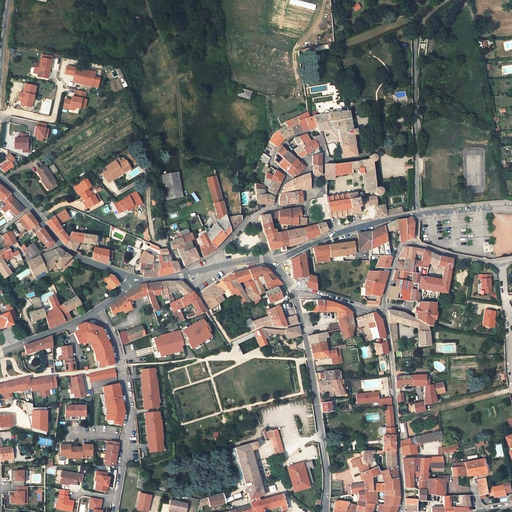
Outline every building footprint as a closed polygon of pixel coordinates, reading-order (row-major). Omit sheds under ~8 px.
[(354,11),(360,9),(357,3),(352,6),(354,11)] [(32,64),(34,64),(34,69),(36,70),(35,73),(45,75),(46,70),(46,69),(46,66),(47,66),(50,57),(39,54),(38,60),(33,59),(32,64)] [(76,63),(64,61),(62,69),(71,71),(70,77),(95,82),(96,73),(91,72),(92,66),(81,64),(81,67),(75,66),(76,63)] [(21,90),(18,101),(27,103),(32,83),(22,80),(19,89),(21,90)] [(83,95),(85,87),(74,85),(72,93),(72,96),(69,96),(64,95),(62,104),(68,105),(69,102),(73,103),(78,104),(78,102),(83,103),(85,95),(83,95)] [(238,88),(237,97),(249,98),(250,90),(238,88)] [(307,125),(303,113),(308,112),(306,106),(280,118),(281,122),(277,125),(284,132),(287,131),(307,125)] [(349,115),(348,107),(312,111),(312,120),(314,123),(315,126),(316,128),(337,125),(335,118),(349,115)] [(314,123),(312,120),(312,111),(308,112),(303,113),(307,125),(314,123)] [(351,123),(349,115),(335,118),(337,125),(340,144),(353,141),(352,132),(356,132),(354,123),(351,123)] [(277,125),(271,129),(280,136),(284,132),(277,125)] [(272,143),(280,136),(271,129),(266,136),(264,138),(272,143)] [(23,135),(23,130),(16,130),(16,135),(12,135),(12,145),(24,145),(24,135),(23,135)] [(289,145),(294,151),(300,148),(296,142),(299,141),(295,132),(290,135),(294,143),(289,145)] [(301,150),(315,144),(311,137),(299,141),(296,142),(300,148),(301,150)] [(355,152),(353,141),(340,144),(342,154),(355,152)] [(284,162),(290,157),(279,145),(279,144),(279,143),(278,143),(277,143),(271,150),(284,162)] [(259,149),(256,155),(264,160),(266,155),(259,149)] [(293,170),(284,162),(271,150),(269,158),(277,167),(288,174),(293,170)] [(354,167),(355,170),(362,169),(372,168),(372,159),(373,158),(374,156),(374,155),(374,154),(373,153),(373,152),(372,152),(371,152),(370,151),(369,152),(368,153),(368,154),(327,160),(322,161),(323,171),(323,177),(331,175),(331,170),(354,167)] [(306,154),(307,164),(316,163),(314,152),(306,154)] [(0,162),(0,170),(10,163),(8,161),(11,158),(7,153),(6,153),(3,156),(5,159),(0,162)] [(99,171),(104,180),(110,177),(109,176),(119,170),(119,172),(124,169),(125,164),(125,163),(123,159),(122,159),(119,159),(117,159),(116,157),(108,162),(110,165),(104,168),(99,171)] [(293,170),(299,163),(295,159),(294,160),(290,157),(284,162),(293,170)] [(38,180),(42,186),(50,180),(51,180),(47,173),(54,169),(50,162),(43,166),(42,165),(34,170),(39,179),(38,180)] [(317,172),(316,163),(307,164),(308,172),(317,172)] [(260,181),(266,184),(271,176),(277,179),(280,172),(273,167),(270,172),(264,169),(260,181)] [(362,169),(362,176),(362,186),(362,189),(364,189),(370,188),(371,190),(372,191),(373,191),(374,192),(375,191),(376,191),(377,190),(378,188),(378,187),(378,185),(377,183),(376,182),(375,182),(374,182),(372,168),(362,169)] [(181,195),(176,170),(159,173),(164,198),(181,195)] [(304,171),(295,175),(298,186),(307,184),(304,171)] [(223,234),(229,227),(226,216),(214,177),(213,174),(204,177),(216,218),(203,232),(211,247),(212,246),(223,234)] [(274,184),(277,179),(271,176),(266,184),(264,187),(271,192),(274,184)] [(79,196),(88,191),(85,187),(87,185),(83,178),(77,182),(77,183),(71,186),(74,190),(75,190),(79,196)] [(276,191),(288,188),(286,178),(279,184),(278,187),(277,189),(276,191)] [(52,184),(50,180),(42,186),(44,189),(52,184)] [(261,190),(261,185),(252,184),(253,201),(260,201),(268,202),(270,195),(267,192),(261,190)] [(0,185),(0,200),(1,201),(1,200),(7,194),(8,193),(0,185)] [(89,194),(91,193),(99,188),(97,185),(88,191),(89,194)] [(299,188),(292,189),(293,200),(300,200),(299,188)] [(337,214),(348,212),(357,210),(356,206),(363,204),(362,203),(362,202),(369,201),(368,193),(364,193),(361,194),(361,191),(354,192),(353,188),(325,194),(327,215),(337,214)] [(292,189),(282,191),(283,201),(293,200),(292,189)] [(88,191),(79,196),(81,200),(82,199),(86,206),(95,201),(91,193),(89,194),(88,191)] [(276,202),(283,201),(282,191),(275,193),(274,198),(276,202)] [(124,198),(125,199),(114,204),(119,213),(129,208),(130,210),(142,204),(136,192),(124,198)] [(362,203),(374,201),(373,194),(371,192),(368,193),(369,201),(362,202),(362,203)] [(7,194),(1,200),(3,203),(10,196),(7,194)] [(10,196),(3,203),(0,205),(0,209),(2,212),(6,208),(13,215),(21,208),(10,196)] [(383,213),(381,202),(375,203),(374,203),(374,204),(375,215),(380,214),(383,213)] [(298,205),(287,207),(285,223),(294,223),(294,217),(297,216),(297,222),(304,221),(304,212),(298,212),(298,205)] [(275,217),(276,223),(282,224),(285,223),(287,207),(274,209),(274,217),(275,217)] [(61,242),(65,238),(62,233),(56,222),(66,217),(62,209),(45,218),(42,220),(61,242)] [(16,218),(26,229),(27,228),(35,222),(26,211),(23,212),(19,215),(16,218)] [(234,221),(238,217),(238,213),(236,213),(226,216),(229,227),(234,221)] [(266,220),(266,219),(265,213),(255,214),(257,222),(266,220)] [(404,215),(401,216),(403,237),(410,235),(410,220),(407,217),(404,215)] [(383,222),(385,228),(395,227),(397,239),(399,238),(403,237),(401,216),(395,217),(383,222)] [(268,228),(266,220),(257,222),(258,224),(259,228),(260,231),(268,228)] [(321,221),(313,223),(316,233),(321,231),(324,229),(321,221)] [(38,226),(35,222),(27,228),(32,231),(38,226)] [(314,234),(316,233),(313,223),(299,227),(303,238),(310,235),(314,234)] [(382,240),(379,229),(378,224),(366,229),(366,248),(382,240)] [(18,232),(20,231),(18,230),(15,232),(9,226),(7,228),(8,230),(1,235),(5,241),(14,235),(18,233),(18,232)] [(50,241),(38,226),(32,231),(31,232),(44,246),(50,241)] [(186,240),(191,238),(192,237),(190,231),(187,232),(186,227),(177,230),(179,236),(182,245),(174,248),(182,263),(188,260),(195,256),(191,245),(188,247),(186,240)] [(284,231),(282,231),(286,244),(294,241),(303,238),(299,227),(284,231)] [(31,232),(32,231),(27,228),(26,229),(20,231),(18,232),(18,233),(20,237),(16,240),(20,245),(22,243),(24,246),(27,245),(28,246),(25,248),(28,253),(36,249),(26,236),(31,232)] [(210,248),(211,247),(203,232),(202,228),(197,230),(196,231),(195,232),(195,233),(196,235),(200,243),(197,245),(200,254),(204,252),(207,250),(210,248)] [(260,231),(265,244),(267,247),(277,246),(274,233),(272,234),(272,229),(271,228),(270,228),(268,228),(260,231)] [(68,229),(62,233),(65,238),(70,232),(71,231),(68,229)] [(355,239),(355,242),(351,243),(350,239),(338,241),(325,242),(326,255),(331,254),(331,252),(335,251),(335,254),(339,253),(343,253),(343,250),(347,250),(347,252),(352,252),(351,248),(355,248),(366,248),(366,229),(364,229),(357,230),(354,231),(355,239)] [(274,233),(277,246),(278,249),(282,248),(282,245),(286,244),(282,231),(274,233)] [(69,247),(74,242),(80,242),(93,243),(94,235),(86,234),(76,233),(70,232),(65,238),(61,242),(69,247)] [(14,241),(16,240),(20,237),(18,233),(14,235),(5,241),(9,245),(14,241)] [(139,238),(134,236),(131,246),(135,248),(139,238)] [(179,236),(175,237),(167,240),(168,244),(169,247),(173,246),(174,248),(182,245),(179,236)] [(69,247),(77,252),(80,242),(74,242),(69,247)] [(311,244),(309,246),(310,253),(311,260),(326,260),(326,255),(325,242),(323,243),(320,243),(311,244)] [(400,256),(400,257),(411,258),(411,254),(410,251),(402,249),(402,245),(400,245),(399,246),(398,249),(394,255),(400,256)] [(411,254),(416,256),(419,248),(404,245),(402,245),(402,249),(410,251),(411,254)] [(31,273),(34,277),(45,270),(46,271),(51,267),(54,270),(57,267),(58,268),(68,255),(55,246),(50,249),(40,261),(36,255),(32,257),(28,259),(24,261),(31,273)] [(106,251),(94,247),(92,246),(89,257),(105,262),(106,251)] [(11,271),(3,260),(1,257),(7,253),(4,249),(4,247),(0,249),(0,271),(4,276),(11,271)] [(304,248),(288,257),(290,277),(295,277),(296,282),(301,284),(301,283),(303,284),(302,285),(308,286),(314,289),(312,274),(307,273),(306,275),(303,274),(301,260),(303,259),(303,256),(305,255),(304,248)] [(419,267),(417,273),(421,274),(426,250),(419,248),(416,256),(416,257),(416,258),(415,260),(418,260),(418,261),(421,262),(419,267)] [(36,255),(40,261),(50,249),(36,255)] [(150,276),(156,274),(155,254),(151,254),(149,253),(141,250),(137,260),(139,261),(138,269),(141,269),(140,274),(144,275),(149,276),(150,276)] [(436,276),(433,290),(440,291),(449,257),(436,255),(426,250),(421,274),(427,261),(438,264),(436,276)] [(159,254),(159,253),(155,254),(156,274),(170,270),(167,260),(161,261),(159,254)] [(373,266),(385,266),(386,263),(389,256),(378,256),(373,266)] [(412,259),(411,258),(400,257),(400,260),(400,266),(400,268),(400,269),(410,271),(412,266),(414,266),(415,260),(412,259)] [(177,269),(173,260),(167,260),(170,270),(174,269),(177,269)] [(256,292),(261,290),(259,283),(263,281),(261,279),(259,276),(258,274),(267,270),(263,266),(255,264),(249,266),(246,267),(248,274),(256,292)] [(415,290),(416,275),(417,273),(419,267),(414,266),(412,266),(410,271),(400,269),(393,268),(391,267),(389,273),(395,274),(393,285),(408,288),(415,290)] [(239,279),(248,274),(246,267),(239,269),(228,272),(226,272),(220,277),(230,292),(232,290),(240,303),(247,299),(239,288),(234,282),(239,279)] [(383,275),(384,269),(366,268),(363,278),(381,283),(383,275)] [(261,279),(263,281),(274,277),(273,275),(268,271),(267,270),(258,274),(259,276),(261,279)] [(421,275),(421,274),(417,273),(416,275),(415,290),(418,290),(416,299),(433,300),(433,290),(419,287),(420,281),(421,275)] [(481,291),(486,291),(486,277),(487,277),(487,273),(478,273),(478,277),(477,277),(477,286),(481,286),(481,291)] [(110,275),(107,274),(103,278),(111,288),(117,283),(110,275)] [(243,285),(239,288),(247,299),(257,293),(256,292),(248,274),(239,279),(243,285)] [(433,290),(436,276),(421,274),(421,275),(420,281),(419,287),(433,290)] [(217,301),(230,292),(220,277),(212,283),(211,283),(201,289),(202,291),(199,293),(208,307),(217,301)] [(263,289),(276,284),(280,282),(274,277),(263,281),(265,285),(262,286),(263,289)] [(381,283),(363,278),(361,285),(357,285),(358,292),(368,292),(378,294),(381,283)] [(161,280),(158,280),(160,287),(163,304),(167,302),(170,301),(169,295),(167,288),(166,287),(165,287),(163,279),(161,280)] [(175,287),(181,295),(190,290),(180,280),(179,279),(175,279),(163,279),(165,287),(166,287),(167,288),(175,287)] [(151,288),(160,287),(158,280),(154,280),(146,282),(144,282),(147,291),(153,310),(158,307),(151,288)] [(141,283),(137,283),(142,293),(147,291),(144,282),(141,283)] [(133,287),(127,291),(128,298),(142,293),(137,283),(133,287)] [(385,290),(383,296),(406,298),(408,288),(393,285),(386,283),(385,290)] [(263,289),(268,301),(281,294),(276,284),(263,289)] [(415,290),(408,288),(406,298),(413,299),(415,299),(416,299),(418,290),(415,290)] [(193,311),(184,315),(186,318),(204,311),(200,306),(195,296),(190,290),(181,295),(173,299),(170,301),(167,302),(171,310),(177,306),(189,300),(190,305),(189,305),(193,311)] [(131,307),(128,298),(127,291),(108,305),(111,315),(131,307)] [(75,295),(74,293),(62,303),(65,310),(78,301),(75,295)] [(47,297),(52,308),(49,310),(54,325),(60,323),(64,321),(61,313),(65,310),(62,303),(58,305),(53,294),(47,297)] [(28,312),(31,321),(44,316),(43,313),(38,295),(31,297),(35,310),(28,312)] [(302,311),(321,311),(321,298),(319,297),(308,297),(308,307),(304,307),(303,302),(298,302),(300,311),(302,311)] [(342,305),(321,298),(321,311),(332,311),(335,323),(326,325),(327,330),(337,328),(351,324),(350,317),(349,311),(346,308),(342,305)] [(431,310),(433,310),(435,300),(433,300),(416,299),(415,299),(412,317),(424,324),(430,325),(431,319),(429,319),(431,310)] [(277,317),(274,303),(263,307),(265,312),(269,322),(281,323),(284,323),(294,321),(294,320),(293,314),(292,313),(290,313),(277,317)] [(4,305),(6,312),(10,322),(15,320),(7,307),(6,305),(4,305)] [(180,312),(177,306),(171,310),(173,315),(180,312)] [(386,322),(392,322),(414,327),(415,346),(425,345),(424,324),(412,317),(409,316),(401,311),(384,307),(386,322)] [(490,309),(480,308),(477,323),(488,325),(490,309)] [(46,320),(48,328),(54,325),(49,310),(43,313),(44,316),(46,320)] [(69,319),(65,310),(61,313),(64,321),(69,319)] [(365,323),(370,338),(381,335),(380,325),(379,319),(372,310),(368,311),(370,321),(365,323)] [(366,340),(370,338),(365,323),(370,321),(368,311),(357,314),(352,316),(355,324),(359,323),(366,340)] [(11,325),(10,322),(6,312),(0,314),(0,328),(2,327),(3,328),(11,325)] [(180,312),(173,315),(176,322),(183,319),(180,312)] [(265,312),(255,316),(258,322),(269,322),(265,312)] [(252,325),(258,322),(255,316),(248,319),(252,325)] [(196,321),(182,331),(187,340),(186,341),(188,344),(191,348),(210,336),(207,331),(209,330),(202,319),(197,323),(196,321)] [(109,346),(99,327),(82,322),(75,325),(77,330),(72,332),(77,343),(81,341),(81,339),(83,338),(88,340),(90,343),(89,344),(92,352),(94,360),(97,360),(98,366),(108,364),(107,361),(112,360),(109,346)] [(387,330),(388,340),(394,340),(392,322),(386,322),(387,330)] [(351,324),(337,328),(341,334),(343,337),(351,334),(351,324)] [(284,336),(297,333),(295,325),(282,327),(284,336)] [(252,335),(253,336),(260,332),(257,326),(250,330),(252,335)] [(325,337),(341,334),(337,328),(327,330),(323,331),(325,337)] [(117,332),(121,343),(134,338),(133,333),(125,335),(123,330),(117,332)] [(178,331),(178,330),(158,336),(159,337),(153,339),(156,351),(158,351),(159,356),(182,350),(180,345),(182,344),(182,343),(178,331)] [(181,330),(178,331),(182,343),(184,342),(186,345),(188,344),(186,341),(187,340),(182,331),(181,330)] [(250,336),(252,335),(250,330),(229,341),(230,343),(235,342),(236,342),(242,340),(243,342),(251,338),(250,336)] [(322,338),(325,337),(323,331),(307,334),(305,334),(309,352),(324,350),(322,338)] [(260,335),(260,332),(253,336),(257,344),(263,340),(260,335)] [(24,354),(51,344),(50,335),(26,344),(22,345),(24,354)] [(71,353),(70,345),(60,346),(61,354),(62,354),(71,353)] [(334,356),(329,357),(330,363),(339,362),(337,348),(332,349),(334,356)] [(328,349),(324,350),(309,352),(311,358),(325,357),(329,357),(334,356),(332,349),(328,349)] [(71,353),(62,354),(62,358),(64,358),(64,361),(64,362),(65,370),(75,369),(74,360),(73,360),(73,357),(71,357),(71,353)] [(89,380),(115,375),(113,368),(87,373),(89,380)] [(152,368),(140,369),(140,373),(143,373),(143,377),(140,378),(140,385),(141,385),(141,388),(141,396),(145,396),(145,400),(142,400),(143,408),(157,407),(156,398),(157,398),(157,393),(156,393),(156,389),(155,380),(155,381),(154,371),(152,371),(152,368)] [(314,380),(334,378),(333,369),(313,371),(314,380)] [(409,382),(409,385),(418,385),(426,384),(425,379),(423,379),(422,373),(409,374),(409,382)] [(398,386),(398,383),(409,382),(409,374),(392,375),(393,387),(398,386)] [(82,385),(80,375),(69,377),(70,382),(68,383),(69,387),(70,392),(72,392),(74,397),(84,394),(82,385)] [(56,388),(55,379),(55,378),(49,379),(49,378),(41,379),(44,397),(48,396),(47,390),(51,389),(56,388)] [(339,393),(334,378),(314,380),(316,389),(330,388),(332,396),(333,396),(339,393)] [(28,381),(28,380),(28,379),(3,384),(5,392),(6,399),(9,398),(10,399),(9,392),(15,390),(15,392),(23,390),(24,390),(26,391),(30,390),(28,381)] [(44,397),(41,379),(33,380),(35,391),(39,391),(39,397),(44,397)] [(431,393),(441,391),(439,382),(430,383),(431,393)] [(418,385),(421,403),(421,405),(422,405),(433,402),(431,393),(430,383),(426,384),(418,385)] [(120,399),(117,384),(101,387),(102,394),(102,395),(103,402),(104,407),(105,412),(105,415),(104,420),(112,421),(112,424),(120,426),(123,412),(120,399)] [(374,390),(352,392),(353,401),(375,399),(375,398),(374,390)] [(320,411),(330,410),(329,400),(318,401),(320,411)] [(418,406),(421,405),(421,403),(411,404),(412,413),(419,411),(418,406)] [(74,404),(64,404),(64,417),(70,417),(70,420),(74,420),(74,404)] [(84,404),(74,404),(74,420),(78,420),(78,417),(84,417),(84,404)] [(382,426),(382,427),(390,427),(390,424),(388,405),(381,405),(382,426)] [(159,411),(143,412),(144,420),(148,420),(148,424),(144,424),(145,432),(146,432),(146,435),(145,435),(146,443),(151,442),(151,447),(149,447),(149,451),(161,450),(161,446),(163,446),(162,437),(161,428),(160,424),(161,424),(160,419),(159,411)] [(0,427),(11,427),(10,415),(0,414),(0,427)] [(511,423),(511,415),(511,414),(503,417),(506,426),(511,423)] [(263,437),(268,435),(276,432),(274,426),(264,430),(262,426),(259,427),(263,437)] [(383,449),(392,449),(391,443),(390,427),(382,427),(382,433),(378,433),(379,449),(383,449)] [(437,437),(436,430),(397,439),(398,448),(399,453),(412,452),(412,443),(417,442),(437,437)] [(511,430),(502,434),(505,444),(511,441),(511,430)] [(280,448),(276,432),(268,435),(273,451),(280,448)] [(224,497),(225,499),(240,490),(243,489),(243,492),(246,491),(248,498),(253,497),(257,496),(262,494),(249,449),(256,446),(254,440),(233,448),(244,485),(245,486),(224,497)] [(117,449),(118,443),(108,442),(108,445),(106,445),(103,461),(105,461),(105,466),(114,466),(115,458),(117,449)] [(69,446),(59,445),(59,456),(64,456),(64,458),(69,458),(69,456),(70,456),(70,458),(80,459),(85,459),(85,457),(90,457),(91,446),(81,446),(81,448),(74,448),(74,446),(69,446)] [(0,460),(12,459),(11,447),(0,449),(0,448),(0,460)] [(379,488),(378,503),(394,505),(396,496),(396,489),(395,480),(394,476),(386,477),(385,467),(376,468),(375,463),(373,459),(372,458),(369,459),(368,454),(369,454),(369,449),(359,450),(359,455),(348,460),(351,466),(355,465),(360,478),(368,475),(375,472),(376,474),(379,474),(380,481),(380,488),(379,488)] [(383,449),(385,467),(386,477),(394,476),(392,449),(383,449)] [(439,467),(439,455),(435,455),(399,457),(398,458),(399,464),(399,471),(423,474),(424,468),(439,467)] [(285,466),(291,490),(307,486),(306,483),(311,481),(307,467),(311,465),(309,459),(285,466)] [(463,474),(474,473),(484,472),(482,463),(481,459),(461,462),(462,465),(463,474)] [(463,474),(462,465),(452,465),(448,466),(449,474),(463,474)] [(26,471),(10,471),(10,478),(11,478),(14,478),(14,480),(11,480),(11,481),(11,486),(16,486),(23,487),(23,481),(26,481),(26,471)] [(82,475),(61,471),(59,479),(63,479),(62,484),(67,485),(68,484),(75,485),(76,482),(81,483),(82,475)] [(408,476),(414,477),(414,482),(415,485),(422,485),(423,484),(423,481),(423,474),(399,471),(400,479),(401,486),(409,486),(408,476)] [(107,474),(95,472),(94,481),(96,481),(98,481),(98,486),(99,486),(98,491),(106,492),(107,487),(108,478),(106,478),(107,474)] [(362,483),(369,482),(368,475),(360,478),(362,483)] [(434,477),(434,480),(423,481),(423,484),(423,493),(440,496),(441,483),(444,483),(444,476),(434,477)] [(137,488),(143,490),(145,478),(138,477),(137,488)] [(475,477),(478,492),(486,491),(488,491),(486,484),(485,479),(485,477),(475,477)] [(371,502),(370,489),(369,482),(362,483),(348,485),(348,486),(349,494),(355,493),(361,492),(362,500),(371,502)] [(486,484),(488,491),(488,493),(493,493),(493,495),(504,494),(504,492),(503,484),(492,485),(492,483),(486,484)] [(414,500),(422,500),(422,485),(415,485),(414,498),(414,500)] [(23,487),(16,486),(16,491),(15,491),(15,493),(15,496),(13,496),(10,495),(9,503),(14,503),(14,504),(22,504),(22,500),(26,500),(26,487),(23,487)] [(67,491),(59,490),(56,509),(70,511),(72,502),(67,501),(65,500),(66,497),(67,491)] [(205,499),(207,504),(208,508),(223,504),(222,501),(225,500),(225,499),(224,497),(224,496),(221,497),(220,494),(205,499)] [(451,494),(440,496),(441,506),(451,506),(451,494)] [(135,511),(146,511),(149,498),(139,495),(135,511)] [(279,495),(258,501),(254,501),(250,502),(250,503),(250,504),(223,511),(261,511),(275,508),(276,507),(277,511),(281,511),(283,511),(279,495)] [(457,506),(466,505),(466,504),(465,495),(456,496),(457,502),(457,506)] [(101,500),(90,498),(88,509),(92,510),(91,511),(100,511),(99,511),(100,505),(101,500)] [(404,511),(413,511),(414,500),(414,498),(402,498),(404,509),(404,511)] [(207,504),(205,499),(199,501),(197,509),(201,510),(202,506),(207,504)] [(369,511),(370,509),(371,502),(362,500),(361,506),(360,511),(359,511),(369,511)] [(331,502),(331,508),(344,511),(346,503),(339,501),(331,502)] [(169,502),(167,511),(173,511),(183,511),(185,505),(169,502)] [(392,511),(394,505),(378,503),(374,502),(373,511),(379,511),(392,511)] [(350,511),(353,504),(346,503),(344,511),(343,511),(350,511)]
